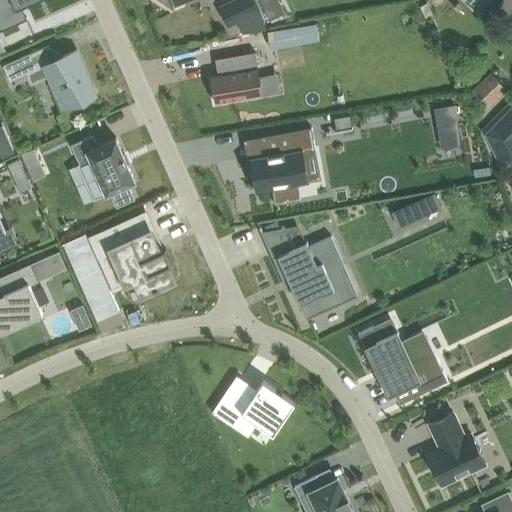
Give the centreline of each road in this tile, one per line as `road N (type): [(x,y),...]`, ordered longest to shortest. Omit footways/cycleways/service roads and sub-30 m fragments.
road 1 (residential): [(102,0),(230,286),(234,326)]
road 2 (residential): [(406,511),(339,384),(274,338),(234,326)]
road 3 (residential): [(234,326),(122,340),(0,391)]
